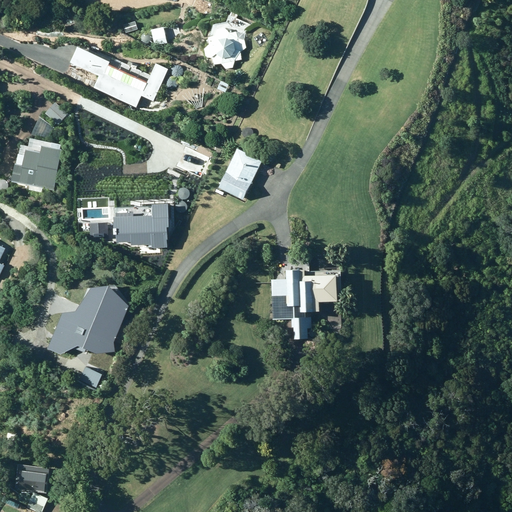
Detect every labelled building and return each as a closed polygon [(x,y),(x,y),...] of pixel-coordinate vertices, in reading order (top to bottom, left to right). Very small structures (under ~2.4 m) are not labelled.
[(122,35),(135,31),(132,23),(120,27),(122,35)] [(227,69),(234,68),(236,61),(243,60),(242,53),(247,48),(245,40),(239,39),(237,32),(232,33),(226,28),(219,29),(217,37),(211,38),(212,45),(206,49),(207,57),(213,59),(216,65),(222,64),(227,69)] [(153,31),(156,46),(168,43),(165,29),(153,31)] [(262,32),(254,38),(260,47),(268,42),(262,32)] [(143,98),(154,102),(169,69),(159,64),(153,76),(80,43),(72,62),(101,75),(94,90),(137,110),(143,98)] [(68,114),(56,103),(46,113),(58,125),(68,114)] [(36,129),(48,135),(51,129),(40,123),(36,129)] [(17,164),(14,176),(13,182),(30,186),(30,189),(42,192),(43,188),(55,191),(64,150),(61,150),(62,146),(54,144),(53,148),(45,146),(43,154),(28,150),(25,166),(17,164)] [(239,149),(220,187),(245,199),(264,161),(239,149)] [(212,154),(203,151),(199,163),(207,166),(212,154)] [(272,162),(275,157),(268,154),(265,159),(272,162)] [(176,193),(167,194),(168,206),(176,205),(176,193)] [(170,206),(117,208),(117,230),(119,230),(119,239),(126,238),(127,242),(134,242),(135,245),(150,244),(150,250),(159,250),(171,244),(170,206)] [(104,271),(90,266),(86,276),(100,281),(104,271)] [(272,280),(273,319),(292,319),(293,328),(295,328),(295,340),(309,340),(309,329),(312,329),(312,313),(321,312),(321,303),(343,302),(342,272),(307,273),(307,271),(287,271),(287,279),(272,280)] [(80,296),(69,292),(66,299),(78,303),(80,296)] [(52,340),(54,345),(53,350),(62,354),(71,350),(79,353),(81,348),(85,348),(97,353),(114,351),(113,341),(111,341),(110,330),(84,320),(81,327),(77,328),(73,317),(65,321),(70,332),(52,340)] [(22,350),(29,353),(32,348),(25,344),(22,350)] [(89,368),(106,375),(112,361),(95,355),(89,368)] [(13,449),(16,435),(9,434),(6,447),(13,449)] [(48,493),(51,469),(7,464),(6,471),(18,472),(16,490),(36,492),(48,493)] [(38,511),(42,511),(49,499),(36,492),(28,507),(38,511)]
